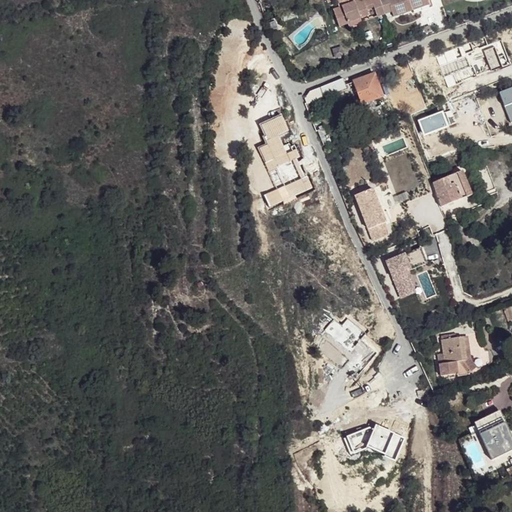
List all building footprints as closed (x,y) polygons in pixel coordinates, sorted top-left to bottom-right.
[(338,6),(331,9),(337,26),(346,23),(347,26),(362,21),(360,17),(368,14),(366,9),(373,6),(370,0),(356,0),(355,1),(338,6)] [(370,0),(373,6),(376,16),(391,10),(393,15),(412,8),(411,4),(421,0),(370,0)] [(412,8),(414,12),(432,6),(430,0),(421,0),(411,4),(412,8)] [(440,11),(433,13),(436,22),(443,19),(440,11)] [(429,24),(419,28),(421,33),(431,30),(429,24)] [(375,74),(366,78),(373,99),(383,96),(375,74)] [(366,78),(354,81),(362,103),(373,99),(366,78)] [(343,79),(335,82),(340,91),(347,87),(346,85),(343,79)] [(312,90),(305,98),(307,103),(340,91),(335,82),(312,90)] [(328,136),(321,138),(323,145),(331,143),(328,136)] [(474,166),(470,168),(479,194),(496,188),(488,165),(475,170),(474,166)] [(463,171),(453,175),(457,189),(458,189),(468,185),(463,171)] [(453,175),(434,184),(442,208),(461,200),(458,189),(457,189),(453,175)] [(414,191),(423,218),(432,214),(433,215),(443,210),(442,208),(434,184),(414,191)] [(468,185),(458,189),(461,200),(471,196),(468,185)] [(392,239),(395,244),(408,240),(408,238),(416,235),(415,232),(392,239)] [(440,360),(441,371),(456,369),(455,362),(463,361),(471,360),(471,357),(468,337),(457,338),(456,334),(442,336),(445,360),(440,360)] [(471,360),(463,361),(463,366),(469,373),(478,366),(471,357),(471,360)] [(94,373),(105,373),(105,363),(94,363),(94,373)]
